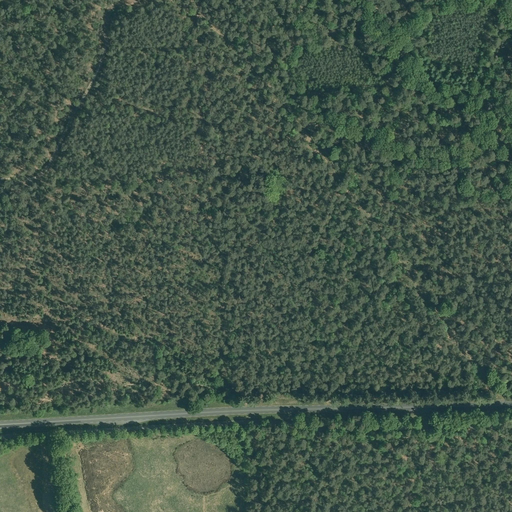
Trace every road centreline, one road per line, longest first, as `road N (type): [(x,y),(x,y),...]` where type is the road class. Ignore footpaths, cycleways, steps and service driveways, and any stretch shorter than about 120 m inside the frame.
road 1 (primary): [(0,425),(511,404)]
road 2 (unclassified): [(511,419),(0,437)]
